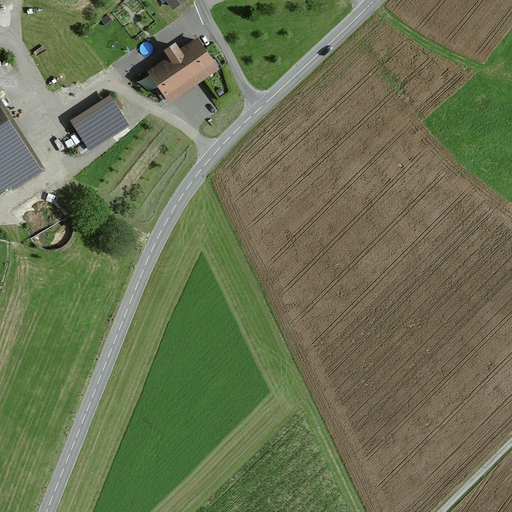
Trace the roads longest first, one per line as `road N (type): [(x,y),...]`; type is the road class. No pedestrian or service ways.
road 1 (tertiary): [(45,511),(177,202),(256,107),(374,0)]
road 2 (unknown): [(199,6),(120,78),(215,153)]
